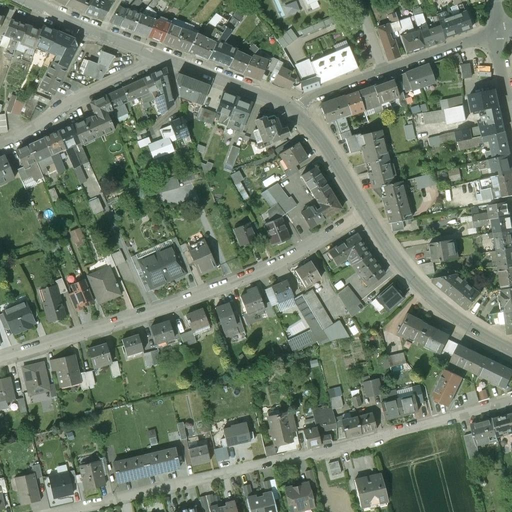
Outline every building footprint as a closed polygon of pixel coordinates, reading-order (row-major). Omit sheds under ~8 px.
[(68,0),(65,7),(84,15),(93,0),(68,0)] [(93,0),(84,15),(102,20),(113,0),(106,0),(106,1),(102,0),(93,0)] [(121,0),(118,6),(124,8),(131,0),(121,0)] [(151,0),(147,6),(151,9),(158,0),(151,0)] [(289,15),(302,9),(297,0),(296,0),(285,5),(289,15)] [(384,6),(387,16),(393,14),(390,4),(384,6)] [(450,8),(453,15),(465,11),(462,4),(450,8)] [(109,23),(118,26),(124,8),(118,6),(109,23)] [(147,6),(140,15),(133,32),(146,37),(154,20),(156,15),(155,13),(151,9),(147,6)] [(411,9),(414,16),(422,14),(419,6),(411,9)] [(124,8),(118,26),(133,32),(140,15),(124,8)] [(465,11),(453,15),(459,32),(471,28),(465,11)] [(235,12),(232,17),(239,22),(242,16),(235,12)] [(436,15),(436,16),(438,20),(446,18),(444,12),(436,15)] [(222,18),(215,14),(208,23),(216,28),(222,18)] [(387,16),(389,24),(398,22),(395,14),(393,14),(387,16)] [(422,14),(414,16),(418,28),(419,28),(425,23),(422,14)] [(446,18),(438,20),(444,38),(459,32),(453,15),(446,18)] [(159,16),(157,20),(170,25),(171,21),(159,16)] [(425,23),(419,28),(425,47),(445,41),(444,38),(438,20),(436,16),(431,17),(433,24),(426,26),(425,23)] [(229,22),(225,27),(233,32),(239,22),(232,17),(229,22)] [(333,17),(300,31),(303,36),(336,22),(333,17)] [(172,21),(170,25),(183,30),(185,26),(187,23),(174,18),(172,21)] [(222,18),(216,28),(218,29),(213,35),(219,38),(225,27),(229,22),(222,18)] [(418,28),(413,30),(409,18),(398,22),(400,30),(399,31),(406,54),(425,47),(419,28),(418,28)] [(18,41),(23,25),(10,20),(0,43),(6,45),(10,37),(18,41)] [(170,25),(157,20),(157,21),(154,20),(146,37),(161,43),(170,25)] [(389,24),(388,25),(391,33),(399,31),(400,30),(398,22),(389,24)] [(193,25),(187,23),(185,26),(183,30),(196,35),(196,34),(198,31),(192,29),(193,25)] [(40,31),(23,25),(18,41),(20,42),(20,43),(22,44),(28,46),(26,53),(23,52),(20,60),(29,63),(34,46),(40,31)] [(183,30),(170,25),(161,43),(175,48),(183,30)] [(389,39),(388,34),(391,33),(388,25),(377,28),(388,60),(399,56),(393,41),(389,39)] [(57,32),(42,26),(42,27),(41,27),(40,31),(34,46),(48,52),(57,32)] [(219,38),(217,41),(207,60),(227,68),(236,50),(224,45),(233,32),(225,27),(219,38)] [(290,29),(276,40),(283,49),(297,39),(290,29)] [(196,35),(183,30),(175,48),(188,53),(196,35)] [(78,42),(57,32),(48,52),(61,57),(54,70),(62,75),(78,42)] [(207,41),(203,39),(204,37),(196,34),(196,35),(188,53),(207,60),(217,41),(219,38),(213,35),(211,34),(207,41)] [(10,37),(6,45),(4,52),(12,55),(18,41),(10,37)] [(348,46),(346,41),(333,46),(336,52),(348,46)] [(244,54),(236,50),(227,68),(242,74),(251,55),(258,49),(253,45),(244,54)] [(348,46),(336,52),(345,74),(357,68),(348,46)] [(115,58),(92,49),(90,62),(106,68),(108,69),(115,58)] [(336,52),(324,57),(333,79),(345,74),(336,52)] [(465,54),(460,56),(462,63),(468,61),(465,54)] [(242,74),(260,80),(267,61),(251,55),(242,74)] [(324,57),(310,62),(316,76),(319,84),(333,79),(324,57)] [(283,64),(272,58),(266,71),(277,77),(281,68),(283,64)] [(308,59),(294,65),(296,68),(294,69),(300,82),(316,76),(310,62),(308,59)] [(106,68),(90,62),(88,61),(83,74),(99,80),(101,79),(106,68)] [(472,62),(463,64),(466,77),(475,75),(472,62)] [(427,64),(413,70),(417,80),(422,78),(430,75),(431,75),(427,64)] [(294,69),(289,73),(281,68),(277,77),(274,81),(288,89),(290,85),(304,92),(299,82),(300,82),(294,69)] [(165,69),(153,74),(154,79),(152,80),(154,84),(161,80),(163,86),(161,86),(164,99),(171,97),(165,69)] [(52,70),(43,90),(52,94),(62,75),(54,70),(52,70)] [(413,70),(400,75),(404,85),(415,81),(417,80),(413,70)] [(153,74),(143,79),(148,92),(151,91),(155,99),(162,115),(167,111),(164,99),(161,86),(163,86),(161,80),(154,84),(152,80),(154,79),(153,74)] [(192,80),(177,74),(176,80),(177,88),(179,95),(186,98),(192,80)] [(430,75),(422,78),(424,84),(426,83),(431,81),(430,75)] [(300,82),(299,82),(304,92),(320,86),(319,84),(316,76),(300,82)] [(404,100),(398,77),(393,79),(398,97),(397,97),(399,102),(404,100)] [(143,79),(122,88),(128,101),(137,97),(138,100),(141,99),(143,105),(145,109),(149,107),(147,102),(155,99),(151,91),(148,92),(143,79)] [(393,79),(373,86),(380,105),(382,110),(382,112),(390,109),(388,101),(397,97),(398,97),(393,79)] [(209,87),(192,80),(186,98),(203,104),(209,87)] [(415,81),(404,85),(406,91),(417,87),(415,81)] [(373,86),(357,92),(363,111),(372,108),(374,113),(382,110),(380,105),(373,86)] [(122,88),(106,96),(112,109),(115,118),(128,112),(125,103),(128,101),(122,88)] [(495,91),(470,96),(473,112),(481,110),(484,120),(480,122),(484,136),(504,132),(495,91)] [(49,101),(30,92),(26,101),(35,106),(37,101),(47,106),(49,101)] [(237,97),(223,92),(216,111),(230,116),(237,97)] [(363,111),(357,92),(345,96),(351,115),(360,112),(363,111)] [(17,97),(11,95),(5,111),(11,113),(17,97)] [(345,96),(320,105),(326,124),(334,121),(337,130),(347,126),(344,118),(351,115),(345,96)] [(171,97),(164,99),(167,111),(172,105),(171,97)] [(252,103),(237,97),(230,116),(229,119),(243,124),(244,125),(252,103)] [(100,98),(90,103),(95,115),(72,126),(79,142),(80,145),(115,129),(100,98)] [(35,106),(26,101),(19,116),(29,120),(35,106)] [(463,106),(451,108),(453,120),(454,123),(466,120),(463,106)] [(451,108),(443,110),(445,121),(453,120),(451,108)] [(363,111),(360,112),(361,114),(360,115),(361,118),(356,120),(358,124),(367,122),(365,115),(363,111)] [(371,115),(370,113),(365,115),(367,122),(375,121),(373,115),(371,115)] [(267,118),(263,115),(262,118),(255,121),(262,142),(263,142),(269,140),(270,142),(288,135),(285,128),(280,130),(276,117),(273,115),(267,118)] [(181,119),(170,123),(170,126),(176,140),(188,135),(181,119)] [(243,124),(229,119),(226,126),(241,132),(243,124)] [(466,120),(454,123),(456,132),(469,129),(466,120)] [(72,126),(57,132),(65,149),(76,144),(79,142),(72,126)] [(170,126),(159,130),(163,139),(151,144),(147,145),(153,159),(174,151),(170,142),(176,140),(170,126)] [(144,127),(133,131),(135,137),(146,133),(144,127)] [(469,129),(456,132),(456,133),(458,142),(471,139),(469,129)] [(381,131),(360,135),(360,134),(355,134),(351,136),(348,130),(339,134),(341,140),(345,138),(349,153),(363,149),(366,163),(387,158),(381,131)] [(65,149),(57,132),(43,139),(50,155),(50,156),(57,153),(65,149)] [(504,132),(484,136),(485,142),(490,141),(495,158),(509,155),(504,132)] [(456,133),(438,137),(440,146),(458,142),(456,133)] [(471,139),(458,142),(460,150),(480,146),(479,144),(485,142),(484,136),(471,139)] [(148,137),(137,142),(139,148),(147,145),(151,144),(148,137)] [(43,139),(29,145),(36,162),(48,156),(50,155),(43,139)] [(262,142),(239,150),(244,165),(268,157),(263,142),(262,142)] [(297,143),(281,153),(290,168),(294,165),(306,158),(297,143)] [(65,149),(75,173),(81,170),(79,166),(80,166),(74,153),(79,150),(76,144),(65,149)] [(29,145),(16,151),(23,167),(31,164),(36,162),(29,145)] [(232,146),(225,163),(233,166),(239,149),(232,146)] [(57,153),(50,156),(58,174),(65,171),(57,153)] [(84,154),(80,156),(83,164),(88,162),(84,154)] [(5,156),(0,157),(0,183),(14,178),(5,156)] [(48,156),(36,162),(41,175),(47,172),(45,168),(51,165),(48,156)] [(387,158),(366,163),(372,188),(373,188),(393,183),(387,158)] [(495,158),(483,161),(487,178),(501,175),(499,168),(497,168),(496,162),(495,158)] [(511,172),(511,168),(510,160),(499,162),(496,162),(497,168),(499,168),(501,175),(511,172)] [(36,162),(31,164),(39,183),(42,182),(40,178),(42,177),(41,175),(36,162)] [(290,168),(283,172),(287,178),(298,171),(294,165),(290,168)] [(340,209),(315,167),(301,176),(322,210),(318,213),(313,205),(301,213),(310,228),(340,209)] [(452,180),(462,179),(461,169),(450,170),(452,180)] [(237,182),(245,178),(240,170),(233,174),(237,182)] [(417,176),(420,188),(436,184),(434,172),(417,176)] [(511,172),(501,175),(487,178),(492,200),(501,198),(511,195),(511,172)] [(393,183),(373,188),(374,190),(381,198),(383,197),(389,223),(390,223),(401,221),(411,219),(401,181),(393,183)] [(288,199),(275,184),(266,190),(277,204),(285,214),(296,207),(290,198),(288,199)] [(54,188),(48,190),(52,201),(58,199),(54,188)] [(96,213),(105,210),(100,197),(90,201),(96,213)] [(493,204),(488,205),(489,213),(490,219),(492,219),(510,216),(508,202),(502,203),(493,204)] [(277,204),(272,208),(279,218),(285,214),(277,204)] [(489,213),(472,216),(473,222),(482,220),(490,219),(489,213)] [(510,216),(492,219),(493,224),(494,233),(511,230),(510,216)] [(280,218),(263,224),(271,245),(288,239),(280,218)] [(401,221),(390,223),(392,231),(403,229),(401,221)] [(248,223),(234,229),(239,242),(245,240),(246,243),(255,240),(248,223)] [(71,230),(78,247),(89,243),(83,226),(71,230)] [(511,230),(494,233),(495,238),(497,251),(511,248),(511,230)] [(369,255),(357,234),(328,252),(336,266),(347,259),(351,266),(369,255)] [(455,239),(429,243),(431,251),(426,252),(428,258),(432,257),(433,263),(459,258),(455,239)] [(204,243),(187,250),(193,264),(198,275),(215,268),(204,243)] [(140,262),(153,290),(187,274),(174,246),(140,262)] [(511,248),(497,251),(491,252),(491,254),(492,262),(493,267),(499,266),(511,264),(511,248)] [(193,264),(187,250),(182,252),(188,266),(193,264)] [(120,251),(110,255),(110,256),(115,266),(124,262),(120,251)] [(369,255),(351,266),(368,287),(385,273),(369,255)] [(110,256),(104,258),(109,269),(115,266),(110,256)] [(310,261),(295,270),(305,287),(320,278),(310,261)] [(433,263),(421,265),(425,274),(435,273),(433,263)] [(511,264),(499,266),(502,289),(511,287),(511,264)] [(110,269),(88,278),(96,297),(107,293),(109,299),(120,295),(110,269)] [(480,294),(457,274),(432,279),(433,282),(467,310),(480,294)] [(67,291),(61,278),(55,280),(60,293),(67,291)] [(81,282),(71,285),(74,292),(68,295),(75,311),(82,309),(81,306),(85,304),(86,306),(93,303),(84,281),(81,282)] [(290,281),(273,289),(280,305),(298,297),(290,281)] [(337,294),(355,316),(367,306),(350,284),(337,294)] [(392,284),(377,298),(383,304),(382,305),(388,312),(404,297),(392,284)] [(55,285),(47,287),(46,287),(45,287),(46,293),(40,294),(48,322),(64,317),(62,309),(63,309),(61,302),(60,303),(55,285)] [(511,287),(502,289),(501,290),(505,312),(511,311),(511,287)] [(248,294),(241,297),(247,313),(256,309),(257,311),(264,309),(256,288),(247,291),(248,294)] [(311,289),(302,294),(311,310),(320,305),(311,289)] [(36,313),(31,301),(26,304),(31,315),(36,313)] [(26,304),(20,306),(18,304),(14,306),(23,330),(32,326),(31,323),(33,322),(31,315),(26,304)] [(228,304),(215,308),(225,338),(238,333),(234,321),(228,304)] [(14,306),(9,308),(9,311),(3,313),(8,325),(11,332),(14,331),(14,333),(23,330),(14,306)] [(202,310),(186,316),(191,331),(208,324),(202,310)] [(505,312),(489,315),(491,325),(506,323),(505,312)] [(428,326),(406,315),(397,332),(419,343),(428,326)] [(240,319),(234,321),(238,333),(244,331),(240,319)] [(169,322),(151,327),(156,343),(174,337),(169,322)] [(449,337),(428,326),(419,343),(441,354),(449,337)] [(138,335),(129,338),(129,337),(122,339),(127,355),(144,350),(138,335)] [(106,344),(87,350),(92,365),(111,359),(106,344)] [(486,358),(459,345),(451,361),(478,375),(486,358)] [(157,350),(150,352),(153,364),(160,363),(157,350)] [(393,355),(396,365),(408,361),(405,351),(393,355)] [(73,355),(54,359),(61,386),(80,382),(78,375),(77,375),(73,355)] [(511,375),(511,370),(486,358),(478,375),(506,388),(511,375)] [(117,361),(110,363),(113,376),(120,375),(117,361)] [(42,363),(22,367),(27,391),(41,388),(42,392),(48,390),(47,385),(42,363)] [(462,378),(446,370),(432,398),(449,406),(462,378)] [(91,372),(85,373),(88,387),(94,385),(91,372)] [(85,373),(78,375),(80,382),(82,391),(88,389),(88,387),(85,373)] [(9,377),(0,379),(0,403),(14,401),(9,377)] [(370,381),(363,383),(367,397),(373,396),(370,384),(370,381)] [(377,382),(370,384),(373,396),(380,394),(377,382)] [(53,384),(47,385),(48,390),(50,397),(56,396),(53,384)] [(331,388),(333,408),(345,406),(342,387),(331,388)] [(354,406),(362,406),(362,389),(353,389),(354,406)] [(413,395),(397,399),(401,416),(417,412),(413,395)] [(23,398),(16,399),(20,413),(27,412),(23,398)] [(397,399),(380,403),(384,420),(401,416),(397,399)] [(332,409),(312,413),(315,426),(335,421),(332,409)] [(285,414),(279,415),(278,410),(267,412),(270,428),(269,428),(268,430),(269,435),(271,437),(272,436),(274,446),(291,442),(287,425),(285,414)] [(291,411),(284,412),(285,414),(287,425),(294,424),(291,411)] [(372,412),(356,416),(356,417),(360,434),(377,430),(372,412)] [(511,416),(511,414),(494,419),(498,437),(511,433),(511,416)] [(350,418),(347,420),(347,419),(343,420),(341,420),(342,426),(340,427),(341,431),(343,431),(345,438),(353,436),(360,434),(356,417),(350,418)] [(494,419),(471,425),(473,433),(476,445),(477,445),(499,440),(498,437),(494,419)] [(188,438),(186,421),(180,422),(182,439),(188,438)] [(335,421),(315,426),(315,428),(317,432),(335,427),(335,423),(335,421)] [(220,439),(222,448),(226,447),(254,440),(252,432),(248,433),(245,422),(230,426),(231,427),(222,429),(225,438),(220,439)] [(317,432),(315,428),(302,431),(306,448),(320,445),(318,438),(318,436),(317,432)] [(473,433),(464,436),(467,448),(476,445),(473,433)] [(321,437),(318,438),(320,445),(331,442),(330,435),(321,437)] [(291,450),(290,444),(277,446),(278,452),(291,450)] [(205,445),(188,450),(192,465),(209,461),(205,445)] [(476,445),(467,448),(470,459),(480,457),(477,445),(476,445)] [(229,458),(226,447),(222,448),(214,450),(217,461),(229,458)] [(175,449),(144,456),(148,475),(179,468),(175,449)] [(144,456),(112,463),(117,482),(148,475),(144,456)] [(99,461),(79,466),(81,475),(83,481),(85,490),(105,486),(99,461)] [(338,461),(328,464),(331,476),(341,473),(338,461)] [(39,464),(32,466),(34,473),(35,478),(42,477),(39,464)] [(74,470),(67,471),(68,475),(70,483),(76,482),(75,476),(74,470)] [(312,470),(304,472),(307,483),(309,489),(316,487),(312,470)] [(34,473),(16,477),(19,491),(17,491),(20,505),(40,500),(35,478),(34,473)] [(60,474),(48,477),(53,497),(72,492),(70,483),(68,475),(61,477),(60,474)] [(365,478),(353,481),(360,508),(387,501),(380,474),(369,477),(370,482),(366,483),(365,478)] [(269,480),(263,482),(265,493),(266,493),(271,492),(272,492),(269,480)] [(307,483),(301,485),(301,488),(292,490),(291,487),(285,489),(291,511),(299,510),(298,509),(312,506),(312,507),(313,506),(309,489),(307,483)] [(248,485),(243,486),(246,498),(251,497),(248,485)] [(266,493),(265,493),(263,494),(264,497),(259,498),(262,511),(276,511),(271,492),(266,493)] [(211,494),(205,496),(208,507),(214,506),(211,494)] [(205,496),(199,497),(202,511),(209,511),(208,507),(205,496)] [(251,497),(246,498),(249,511),(262,511),(259,498),(255,499),(254,496),(251,497)] [(229,505),(222,507),(222,511),(236,511),(234,501),(228,502),(229,505)]
